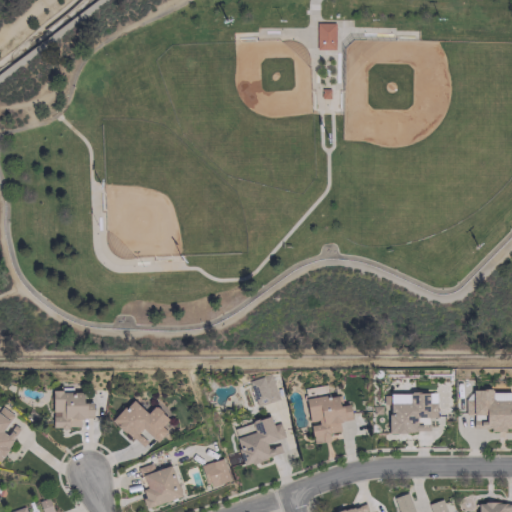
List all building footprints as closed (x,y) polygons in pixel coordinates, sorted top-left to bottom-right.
[(316,22),(334,22),(334,48),(315,48),(316,22)] [(320,89),(320,97),(329,97),(329,89),(320,89)] [(247,379),(253,405),(276,400),(271,374),(247,379)] [(510,390),(471,390),(471,399),(463,399),(463,414),(471,414),(471,429),(510,429),(510,390)] [(91,402),(81,402),(81,391),(51,391),(52,427),(78,427),(78,417),(91,417),(91,402)] [(420,432),(420,423),(426,423),(427,394),(388,393),(387,432),(420,432)] [(305,397),(310,443),(328,441),(327,432),(338,431),(337,420),(349,419),(348,404),(337,405),(335,394),(305,397)] [(166,419),(153,405),(145,413),(131,399),(111,419),(141,449),(152,438),(155,442),(165,431),(160,426),(166,419)] [(0,459),(18,427),(8,422),(12,414),(0,407),(0,459)] [(241,464),(279,454),(270,415),(249,420),(252,430),(242,432),(243,434),(234,436),(241,464)] [(228,480),(220,457),(199,465),(207,488),(228,480)] [(170,465),(152,470),(150,463),(137,467),(143,487),(139,489),(144,507),(178,498),(170,465)] [(398,511),(412,511),(407,492),(393,496),(398,511)] [(426,503),(428,511),(444,511),(441,499),(426,503)] [(511,511),(511,502),(476,502),(475,511),(511,511)]
